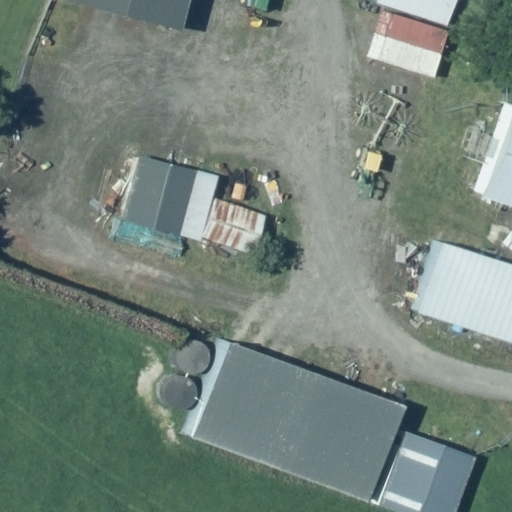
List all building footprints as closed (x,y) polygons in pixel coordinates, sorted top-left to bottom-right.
[(173,0),(71,0),(168,23),(173,0)] [(373,0),(373,2),(441,22),(447,0),(373,0)] [(440,25),(383,10),(368,62),(425,78),(440,25)] [(511,100),(502,97),(469,190),(511,205),(511,100)] [(130,154),(130,155),(117,222),(251,248),(259,210),(207,200),(213,170),(130,154)] [(511,262),(424,236),(403,307),(511,340),(511,262)] [(168,337),(167,338),(163,347),(163,349),(163,350),(163,352),(163,353),(164,354),(164,356),(164,357),(165,358),(166,359),(166,361),(167,362),(168,363),(169,364),(170,365),(171,366),(172,366),(173,367),(175,368),(176,368),(177,369),(179,369),(180,370),(181,370),(183,370),(184,370),(185,370),(187,370),(188,369),(190,369),(191,369),(192,368),(193,368),(195,367),(196,366),(197,365),(198,364),(199,363),(200,361),(200,360),(201,358),(202,356),(202,355),(202,353),(202,351),(202,349),(202,348),(201,346),(200,344),(200,343),(199,341),(198,340),(197,338),(195,337),(194,336),(193,335),(191,334),(190,333),(188,333),(186,332),(184,332),(183,332),(181,332),(179,332),(177,332),(176,333),(174,333),(172,334),(171,335),(169,336),(168,337)] [(354,498),(383,421),(391,398),(216,335),(183,436),(354,498)] [(392,425),(365,502),(393,511),(449,511),(470,453),(392,425)]
